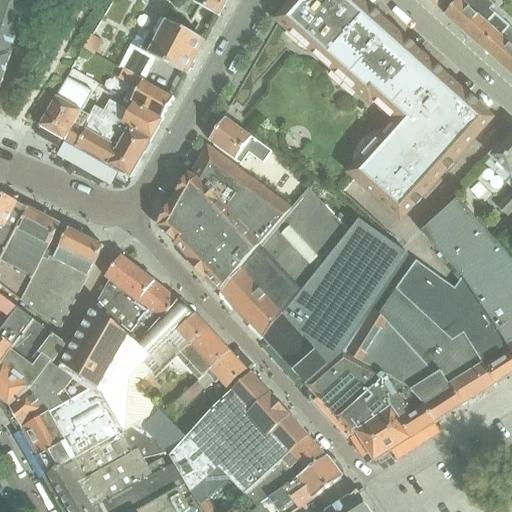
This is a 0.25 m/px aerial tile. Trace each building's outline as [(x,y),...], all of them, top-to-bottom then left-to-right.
[(0,0),(0,88),(28,0),(0,0)] [(51,17),(56,0),(38,0),(35,12),(51,17)] [(228,0),(188,0),(193,2),(218,17),(228,0)] [(354,0),(297,0),(279,21),(374,106),(391,121),(396,125),(352,174),(401,218),(489,120),(354,0)] [(428,0),(445,15),(459,0),(428,0)] [(487,0),(459,0),(445,15),(511,74),(511,29),(509,27),(490,10),(494,5),(487,0)] [(195,59),(204,42),(160,19),(152,34),(141,28),(131,46),(157,60),(187,76),(196,60),(195,59)] [(93,55),(101,42),(90,35),(82,48),(85,50),(92,54),(93,55)] [(145,83),(157,60),(131,46),(130,45),(118,68),(123,71),(145,83)] [(87,62),(92,54),(85,50),(79,58),(87,62)] [(123,71),(119,79),(132,86),(125,99),(132,102),(134,104),(164,120),(175,100),(145,83),(123,71)] [(68,78),(39,127),(65,141),(82,112),(93,92),(68,78)] [(112,103),(105,116),(152,142),(164,120),(134,104),(129,112),(112,103)] [(130,178),(152,142),(105,116),(103,120),(91,113),(90,116),(82,112),(65,141),(130,178)] [(263,165),(272,153),(226,119),(210,141),(241,165),(249,154),(263,165)] [(511,177),(511,133),(490,158),(511,177)] [(221,291),(291,210),(208,146),(173,206),(173,205),(160,228),(180,245),(181,244),(194,258),(190,262),(206,280),(208,277),(221,291)] [(291,210),(221,291),(265,339),(278,322),(286,312),(349,233),(308,190),(291,210)] [(506,217),(511,211),(511,190),(496,208),(506,217)] [(0,263),(10,245),(28,209),(0,194),(0,263)] [(511,259),(457,200),(421,233),(463,278),(505,342),(511,352),(511,259)] [(0,263),(0,286),(1,288),(22,302),(60,227),(61,226),(28,209),(10,245),(0,263)] [(278,322),(265,339),(306,384),(343,353),(408,257),(359,218),(349,233),(286,312),(278,322)] [(60,227),(22,302),(47,321),(61,331),(67,318),(103,248),(69,230),(68,232),(60,227)] [(178,301),(121,257),(105,278),(110,281),(95,306),(138,345),(154,327),(160,320),(162,321),(178,301)] [(416,261),(396,289),(453,340),(464,333),(496,384),(511,373),(511,352),(505,342),(463,278),(454,288),(416,261)] [(396,289),(379,313),(435,376),(441,372),(463,406),(496,384),(464,333),(453,340),(396,289)] [(0,332),(17,309),(0,296),(0,332)] [(148,356),(149,358),(195,315),(178,301),(162,321),(160,320),(154,327),(138,345),(148,356)] [(137,388),(151,375),(152,374),(142,364),(149,358),(148,356),(138,345),(95,306),(74,345),(58,370),(90,394),(103,417),(114,438),(130,430),(139,433),(156,444),(169,456),(186,439),(137,388)] [(17,309),(0,332),(0,366),(21,338),(34,322),(17,309)] [(376,311),(347,355),(387,377),(417,394),(425,406),(436,423),(463,406),(441,372),(435,376),(379,313),(376,311)] [(155,378),(173,361),(182,353),(208,329),(195,315),(149,358),(142,364),(152,374),(151,375),(154,378),(155,378)] [(67,345),(34,322),(21,338),(0,366),(0,398),(9,408),(28,392),(50,363),(52,365),(67,345)] [(230,352),(208,329),(182,353),(173,361),(178,357),(200,380),(230,352)] [(230,352),(200,380),(195,385),(171,408),(177,414),(204,389),(206,390),(215,382),(216,383),(220,380),(229,389),(247,371),(230,352)] [(387,377),(347,355),(343,353),(306,385),(351,436),(356,433),(374,462),(378,459),(381,464),(390,458),(387,454),(410,439),(394,414),(406,407),(398,395),(387,377)] [(28,392),(9,408),(22,429),(64,406),(90,394),(58,370),(52,365),(50,363),(28,392)] [(266,391),(250,375),(218,404),(186,439),(169,456),(175,465),(177,469),(185,483),(192,494),(199,507),(208,500),(229,482),(244,497),(274,470),(273,468),(308,437),(284,410),(267,391),(266,391)] [(417,394),(387,377),(398,395),(406,407),(394,414),(410,439),(436,423),(425,406),(417,394)] [(36,455),(103,417),(90,394),(64,406),(22,429),(36,455)] [(114,438),(103,417),(36,455),(48,475),(114,438)] [(169,456),(156,444),(139,433),(130,430),(114,438),(48,475),(68,511),(90,511),(115,498),(116,498),(175,465),(169,456)] [(273,468),(274,470),(244,497),(256,509),(261,505),(269,500),(326,457),(308,437),(273,468)] [(293,511),(323,491),(342,478),(326,457),(269,500),(277,511),(293,511)] [(137,511),(167,495),(167,494),(185,483),(177,469),(175,465),(116,498),(115,498),(90,511),(137,511)] [(172,493),(167,495),(137,511),(187,511),(193,508),(180,488),(172,493)] [(371,511),(358,491),(325,511),(371,511)] [(208,500),(199,507),(203,511),(215,511),(216,511),(208,500)]
